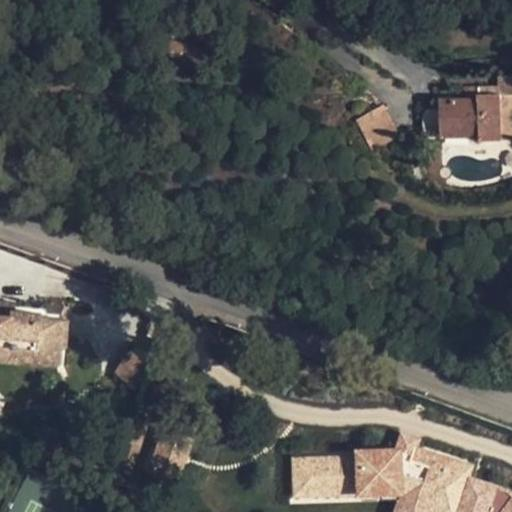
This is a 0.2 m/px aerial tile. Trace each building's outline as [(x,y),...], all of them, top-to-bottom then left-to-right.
[(511,87),(511,76),(499,76),(500,87),(511,87)] [(480,99),(441,99),(441,109),(442,137),(480,137),(481,142),(502,141),(502,93),(511,93),(511,87),(500,87),(479,87),(480,99)] [(511,93),(502,93),(502,141),(511,140),(511,93)] [(356,119),(371,150),(371,151),(397,136),(381,105),(356,119)] [(442,137),(441,109),(428,109),(423,113),(424,132),(428,137),(442,137)] [(7,304),(6,315),(14,316),(14,310),(15,304),(7,304)] [(0,354),(36,357),(36,363),(56,365),(60,319),(40,318),(41,312),(14,310),(14,316),(6,315),(0,315),(0,354)] [(159,340),(165,326),(153,321),(148,335),(159,340)] [(176,330),(165,326),(159,340),(171,344),(176,330)] [(36,357),(0,354),(0,360),(36,363),(36,357)] [(156,435),(153,472),(184,474),(187,437),(156,435)] [(406,476),(401,492),(458,509),(472,464),(415,447),(412,458),(431,464),(425,482),(406,476)] [(294,495),(401,492),(399,449),(357,450),(357,456),(293,458),(294,495)] [(456,511),(458,509),(401,492),(397,503),(424,511),(456,511)]
